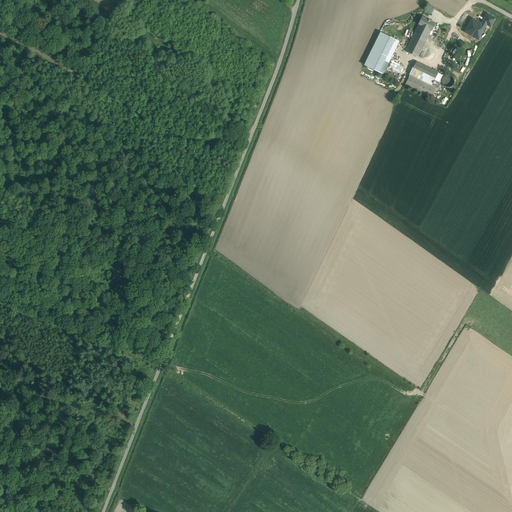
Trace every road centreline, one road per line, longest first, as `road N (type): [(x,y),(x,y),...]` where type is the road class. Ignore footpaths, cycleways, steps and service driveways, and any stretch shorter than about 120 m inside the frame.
road 1 (unclassified): [(298,0),(103,511)]
road 2 (track): [(252,134),(182,137),(0,32)]
road 3 (track): [(160,365),(360,494)]
road 4 (track): [(160,365),(0,304)]
